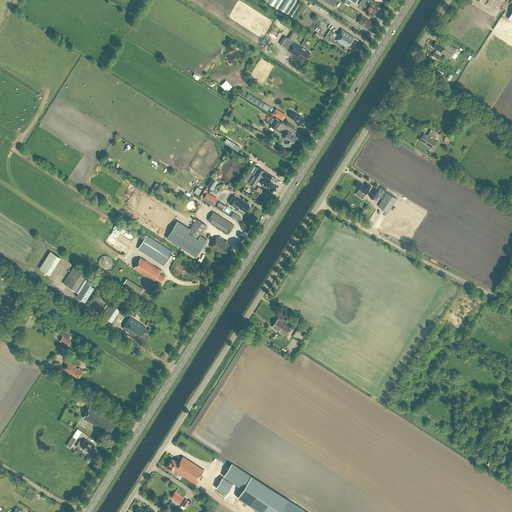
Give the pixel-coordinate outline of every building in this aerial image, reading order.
[(377,9),(378,7),(378,6),(374,4),(375,2),(372,0),(342,0),(348,4),(349,3),(350,0),(352,0),(361,5),(360,7),(365,10),(366,9),(370,11),(371,10),(374,12),(377,9)] [(371,30),(375,23),(361,14),(356,22),(366,28),(366,27),(371,30)] [(354,51),(358,44),(352,40),(354,36),(341,28),(334,39),(347,47),(354,51)] [(335,37),(328,32),(323,39),(331,45),(335,40),(333,39),(335,37)] [(290,39),(288,38),(283,35),(282,38),(279,43),(285,46),(290,39)] [(293,42),(290,39),(285,46),(288,49),(287,50),(304,60),(310,52),(293,41),(293,42)] [(456,49),(444,41),(441,45),(436,41),(433,47),(450,58),(451,56),(455,58),(457,54),(454,52),(456,49)] [(268,111),(270,106),(265,103),(262,108),(268,111)] [(304,125),(307,120),(295,113),(292,119),(298,123),(303,127),(304,125)] [(275,129),(279,123),(274,119),(270,126),(275,129)] [(292,131),(301,134),(303,130),(296,128),(297,124),(292,123),(291,126),(293,126),(292,131)] [(434,139),(438,133),(431,129),(428,135),(424,132),(419,140),(429,146),(429,147),(432,149),(437,141),(434,139)] [(292,143),(296,137),(293,135),(293,134),(288,131),(283,138),(286,140),(284,143),(289,146),(291,143),(292,143)] [(280,150),(285,146),(280,138),(274,142),(280,150)] [(258,180),(261,182),(260,183),(272,191),(278,182),(274,180),(275,178),(264,170),(258,166),(251,178),(247,175),(244,179),(248,182),(254,186),(258,180)] [(212,178),(207,186),(213,189),(217,182),(212,178)] [(364,185),(359,181),(355,187),(365,194),(371,186),(366,182),(364,185)] [(375,188),(370,196),(369,196),(376,201),(381,193),(379,191),(375,188)] [(213,205),(217,198),(207,192),(202,199),(213,205)] [(387,212),(396,199),(387,192),(378,206),(387,212)] [(246,202),(234,194),(228,203),(238,209),(239,207),(245,212),(249,205),(249,203),(246,201),(246,202)] [(180,210),(187,207),(183,201),(177,204),(180,210)] [(224,206),(218,202),(215,207),(221,211),(224,206)] [(228,233),(234,224),(214,212),(208,220),(228,233)] [(200,235),(206,225),(196,219),(190,228),(187,233),(188,233),(197,239),(198,239),(200,235)] [(175,225),(167,237),(197,256),(205,243),(198,239),(197,239),(188,233),(187,233),(175,225)] [(164,266),(173,252),(146,235),(138,249),(164,266)] [(226,256),(230,250),(225,247),(228,243),(216,235),(209,246),(226,256)] [(49,274),(60,257),(50,251),(39,268),(49,274)] [(98,261),(98,263),(99,265),(101,267),(103,269),(105,269),(107,269),(109,268),(111,266),(112,264),(112,262),(112,260),(111,258),(109,257),(107,256),(105,255),(103,256),(101,257),(99,259),(98,261)] [(160,284),(165,276),(159,273),(161,270),(141,257),(134,268),(155,282),(156,281),(160,284)] [(85,302),(98,281),(74,266),(63,283),(78,293),(76,296),(85,302)] [(60,288),(62,286),(58,284),(61,279),(58,277),(54,283),(60,288)] [(122,283),(111,277),(109,280),(119,287),(122,283)] [(145,341),(149,333),(143,330),(145,326),(130,316),(122,328),(138,338),(139,337),(145,341)] [(287,336),(292,328),(282,321),(283,320),(278,317),(272,326),(279,331),(279,330),(287,336)] [(304,325),(297,320),(295,323),(306,330),(308,327),(307,327),(308,326),(305,324),(304,325)] [(68,346),(71,341),(63,336),(60,341),(68,346)] [(78,368),(75,366),(75,365),(68,360),(62,369),(68,373),(69,372),(78,378),(83,370),(79,367),(78,368)] [(110,432),(115,423),(110,419),(111,418),(90,405),(82,417),(104,430),(104,429),(110,432)] [(73,435),(66,445),(70,448),(77,438),(73,435)] [(63,449),(68,438),(63,436),(58,447),(63,449)] [(80,439),(76,446),(79,448),(80,446),(90,452),(95,445),(85,438),(83,441),(80,439)] [(172,458),(166,467),(173,472),(172,473),(173,473),(176,475),(177,474),(177,473),(178,472),(195,483),(203,469),(182,456),(178,462),(172,458)] [(232,463),(223,476),(243,489),(251,475),(232,463)] [(243,489),(238,497),(261,511),(279,511),(288,499),(262,482),(251,475),(243,489)] [(17,484),(19,481),(11,476),(9,479),(17,484)] [(226,494),(233,484),(222,477),(216,487),(226,494)] [(179,503),(183,497),(179,494),(179,493),(175,490),(171,496),(172,497),(171,498),(175,501),(176,500),(179,503)] [(309,511),(288,499),(279,511),(309,511)]
